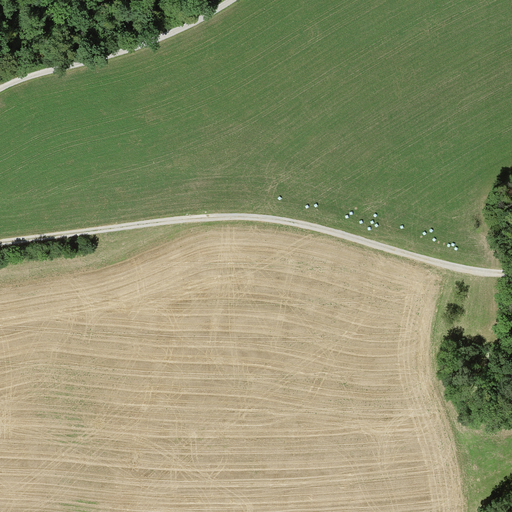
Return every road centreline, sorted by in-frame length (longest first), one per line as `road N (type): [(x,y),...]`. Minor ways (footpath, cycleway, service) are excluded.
road 1 (track): [(0,243),(251,217),(511,275)]
road 2 (track): [(0,88),(139,46),(229,0)]
